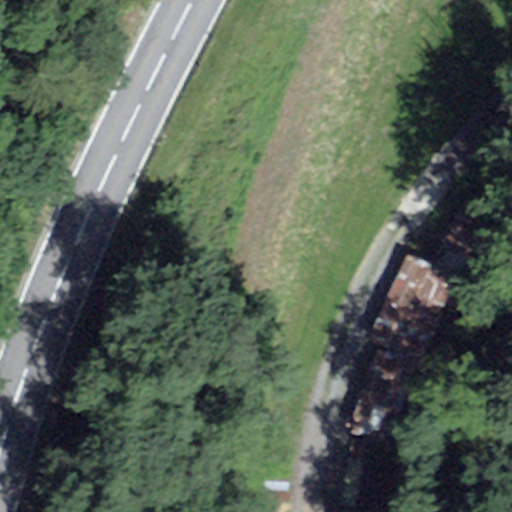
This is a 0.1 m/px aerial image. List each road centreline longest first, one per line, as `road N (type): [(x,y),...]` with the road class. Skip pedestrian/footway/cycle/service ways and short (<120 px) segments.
road 1 (secondary): [(182,0),(45,295),(0,437)]
road 2 (track): [(511,110),(421,200),(349,321),(306,511)]
